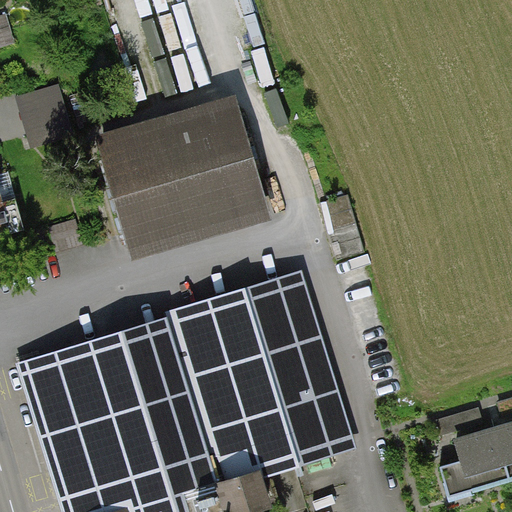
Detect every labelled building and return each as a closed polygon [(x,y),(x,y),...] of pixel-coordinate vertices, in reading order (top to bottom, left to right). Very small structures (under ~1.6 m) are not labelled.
[(157,49),(176,44),(167,8),(147,13),(157,49)] [(10,11),(0,14),(0,48),(20,42),(10,11)] [(277,82),(272,41),(258,42),(264,84),(277,82)] [(166,90),(197,84),(188,45),(157,52),(166,90)] [(64,81),(20,94),(33,140),(77,128),(64,81)] [(229,109),(104,145),(133,247),(259,211),(229,109)] [(341,259),(368,252),(353,189),(325,196),(341,259)] [(54,224),(58,251),(84,247),(80,220),(54,224)] [(297,284),(24,367),(68,511),(232,511),(274,500),(265,469),(346,445),(297,284)] [(511,421),(441,440),(455,494),(511,480),(511,421)]
